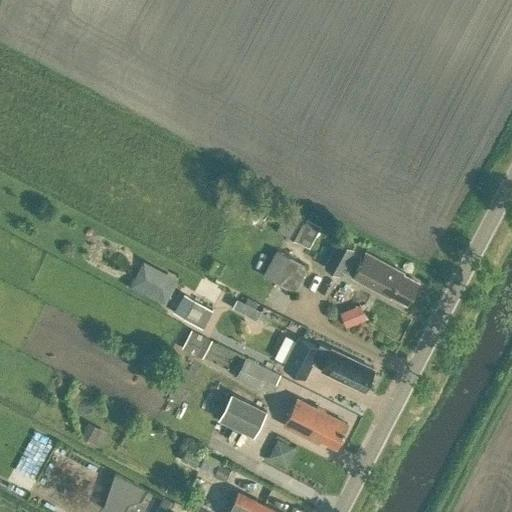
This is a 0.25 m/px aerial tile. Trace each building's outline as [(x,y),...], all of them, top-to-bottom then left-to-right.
[(309,247),(320,225),(306,218),(304,222),(285,213),(276,230),(309,247)] [(407,302),(417,281),(402,273),(403,271),(364,250),(362,256),(351,250),(353,247),(339,239),(324,266),(339,273),(344,264),(354,270),(351,275),(390,296),(391,293),(407,302)] [(176,300),(187,272),(150,257),(139,285),(176,300)] [(308,267),(290,257),(276,282),(295,292),(308,267)] [(174,311),(203,327),(212,310),(183,294),(174,311)] [(236,299),(231,308),(255,320),(259,311),(236,299)] [(345,326),(365,318),(360,303),(339,311),(345,326)] [(210,338),(192,328),(182,347),(200,357),(210,338)] [(321,369),(363,390),(374,368),(331,347),(331,348),(320,342),(318,345),(298,335),(283,365),(305,376),(312,362),(322,367),(321,369)] [(275,384),(280,374),(246,357),(236,375),(257,387),(262,378),(275,384)] [(254,435),(266,410),(231,392),(218,417),(254,435)] [(297,397),(285,420),(284,423),(318,441),(320,437),(336,445),(347,422),(297,397)] [(93,443),(101,428),(87,421),(79,435),(93,443)] [(277,456),(296,462),(303,442),(283,436),(277,456)] [(213,456),(206,471),(224,480),(230,469),(218,463),(220,460),(213,456)] [(164,511),(170,501),(163,497),(154,511),(164,511)] [(281,511),(264,502),(260,510),(249,504),(246,509),(232,502),(227,511),(281,511)]
